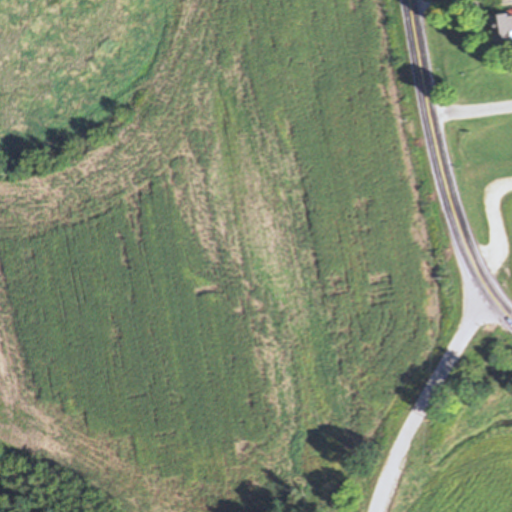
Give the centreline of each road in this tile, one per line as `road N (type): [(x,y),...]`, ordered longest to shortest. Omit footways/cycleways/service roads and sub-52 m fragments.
road 1 (primary): [(511,317),(475,266),(450,198),(411,0)]
road 2 (residential): [(376,511),(404,441),(490,292)]
